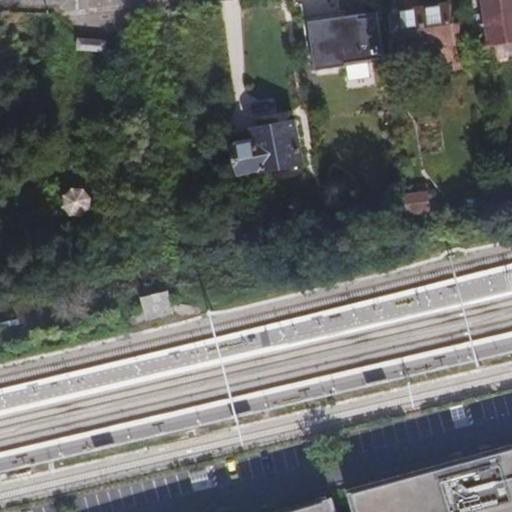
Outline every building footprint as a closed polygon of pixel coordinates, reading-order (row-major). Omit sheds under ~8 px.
[(421,0),(400,0),(402,12),(393,13),(398,50),(408,49),(427,46),(453,43),(448,6),(422,10),(421,0)] [(511,0),(479,0),(485,45),(511,41),(511,0)] [(310,17),(314,67),(379,62),(376,12),(310,17)] [(511,57),(511,42),(497,45),(499,59),(511,57)] [(427,46),(408,49),(410,63),(429,61),(427,46)] [(149,77),(166,75),(162,48),(146,50),(149,77)] [(257,173),(296,167),(291,126),(250,131),(251,140),(230,142),(234,173),(257,170),(257,173)] [(180,200),(203,198),(202,190),(211,189),(210,176),(202,177),(201,169),(192,170),(193,178),(178,180),(180,200)] [(69,191),(61,198),(59,210),(67,219),(77,220),(86,212),(87,200),(80,193),(69,191)] [(422,194),(400,197),(402,216),(425,213),(422,194)] [(429,230),(450,228),(449,215),(428,218),(429,230)] [(230,233),(232,243),(244,242),(243,231),(230,233)] [(209,246),(232,243),(230,233),(208,235),(209,246)] [(149,316),(175,310),(170,290),(144,296),(149,316)] [(511,511),(511,449),(360,492),(366,511),(511,511)] [(339,511),(335,500),(293,511),(339,511)]
